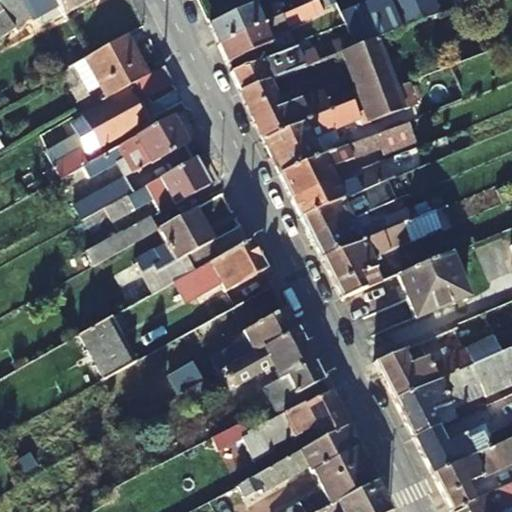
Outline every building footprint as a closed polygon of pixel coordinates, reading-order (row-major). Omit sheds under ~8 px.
[(43,31),(96,0),(4,0),(0,3),(0,42),(35,19),(43,31)] [(300,9),(316,2),(315,0),(300,0),(297,2),(300,9)] [(334,2),(332,0),(320,0),(318,2),(321,9),(334,2)] [(373,0),(354,8),(368,45),(377,41),(440,16),(433,0),(373,0)] [(269,39),(324,14),(321,9),(318,2),(316,2),(300,9),(282,18),(218,48),(227,67),(272,46),(269,39)] [(258,13),(253,5),(209,27),(218,48),(282,18),(276,5),(258,13)] [(134,87),(147,79),(125,39),(79,65),(69,71),(76,84),(86,78),(101,105),(134,87)] [(341,55),(360,101),(364,113),(369,126),(403,112),(377,41),(368,45),(341,55)] [(337,57),(332,46),(315,53),(320,63),(337,57)] [(69,71),(79,65),(71,50),(61,56),(69,71)] [(268,83),(320,63),(315,53),(314,50),(298,56),(297,54),(279,61),(277,57),(231,75),(240,94),(268,83)] [(172,87),(164,70),(147,79),(134,87),(143,102),(172,87)] [(276,100),(274,97),(268,83),(240,94),(247,110),(250,117),(263,144),(303,126),(313,121),(344,108),(334,86),(300,101),(281,109),(276,100)] [(281,109),(300,101),(295,91),(276,100),(281,109)] [(75,137),(44,154),(59,182),(82,169),(86,167),(79,154),(84,152),(87,158),(145,126),(128,94),(70,126),(75,137)] [(364,113),(360,101),(352,105),(356,116),(364,113)] [(321,140),(359,123),(356,116),(352,105),(344,108),(313,121),(321,140)] [(182,109),(172,114),(184,139),(195,134),(182,109)] [(385,135),(407,128),(404,119),(381,127),(385,135)] [(149,168),(185,147),(170,120),(115,151),(131,177),(147,168),(149,168)] [(317,151),(303,126),(263,144),(280,176),(319,159),(358,145),(353,135),(317,151)] [(385,135),(376,139),(381,150),(383,157),(416,145),(409,127),(407,128),(385,135)] [(329,172),(381,150),(376,139),(358,145),(319,159),(280,176),(292,200),(335,183),(329,172)] [(86,167),(82,169),(89,182),(115,168),(108,155),(86,167)] [(411,156),(399,161),(406,176),(417,172),(411,156)] [(405,177),(406,176),(399,161),(388,166),(395,181),(405,177)] [(132,196),(103,211),(111,225),(151,204),(158,216),(208,188),(193,162),(132,196)] [(395,181),(388,166),(338,188),(335,183),(292,200),(302,221),(358,197),(395,181)] [(81,206),(73,209),(81,224),(103,211),(132,196),(123,181),(96,195),(96,196),(81,204),(81,206)] [(511,186),(496,193),(501,206),(511,201),(511,186)] [(302,221),(311,240),(368,216),(358,197),(302,221)] [(430,202),(406,211),(408,216),(400,220),(397,215),(372,225),(368,216),(311,240),(322,261),(413,222),(436,214),(430,202)] [(416,227),(411,229),(417,242),(451,227),(444,210),(436,214),(413,222),(416,227)] [(173,285),(220,259),(194,211),(157,232),(166,248),(153,255),(152,253),(133,264),(151,298),(173,285)] [(400,220),(408,216),(406,211),(397,215),(400,220)] [(93,269),(157,232),(149,219),(85,254),(93,269)] [(416,227),(413,222),(322,261),(342,300),(381,284),(375,270),(378,269),(374,260),(417,242),(411,229),(416,227)] [(224,294),(263,272),(247,243),(220,259),(173,285),(183,303),(200,294),(202,297),(220,286),(224,294)] [(448,256),(397,278),(416,323),(467,302),(448,256)] [(209,361),(217,376),(294,331),(283,312),(241,335),(244,341),(209,361)] [(102,382),(130,367),(109,329),(114,327),(111,320),(79,338),(102,382)] [(199,345),(221,332),(214,321),(192,333),(199,345)] [(394,403),(511,350),(511,330),(450,357),(432,366),(427,358),(409,366),(403,353),(374,365),(394,403)] [(261,390),(276,419),(326,395),(294,331),(217,376),(212,378),(223,397),(271,371),(277,382),(261,390)] [(67,344),(0,378),(0,402),(77,363),(67,344)] [(427,358),(432,366),(450,357),(446,349),(427,358)] [(433,415),(482,394),(485,400),(502,392),(511,387),(511,350),(394,403),(413,441),(437,430),(439,429),(433,415)] [(193,364),(168,378),(179,398),(182,396),(204,384),(193,364)] [(204,384),(182,396),(189,409),(213,395),(206,382),(204,384)] [(439,429),(505,400),(502,392),(485,400),(482,394),(433,415),(439,429)] [(343,430),(326,395),(276,419),(246,434),(241,425),(209,441),(216,454),(238,444),(254,478),(343,430)] [(511,426),(497,434),(499,436),(484,443),(481,436),(467,444),(464,438),(445,446),(437,430),(413,441),(432,478),(511,440),(511,426)] [(484,443),(499,436),(497,434),(489,438),(484,428),(464,438),(467,444),(481,436),(484,443)] [(307,469),(321,494),(287,511),(320,511),(371,485),(343,430),(254,478),(236,488),(241,500),(258,491),(260,494),(307,469)] [(449,511),(455,511),(472,504),(463,488),(511,464),(511,440),(432,478),(449,511)] [(384,511),(371,485),(320,511),(384,511)] [(511,488),(511,486),(472,504),(455,511),(502,511),(511,507),(511,488)]
